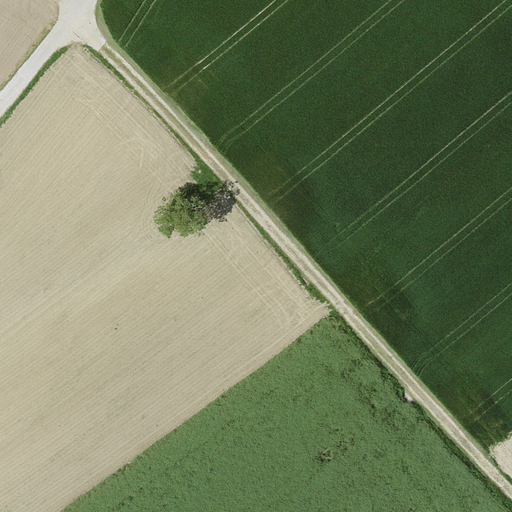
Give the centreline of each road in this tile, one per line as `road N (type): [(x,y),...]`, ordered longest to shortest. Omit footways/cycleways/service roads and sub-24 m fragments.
road 1 (track): [(511,496),(82,10)]
road 2 (track): [(0,104),(82,10)]
